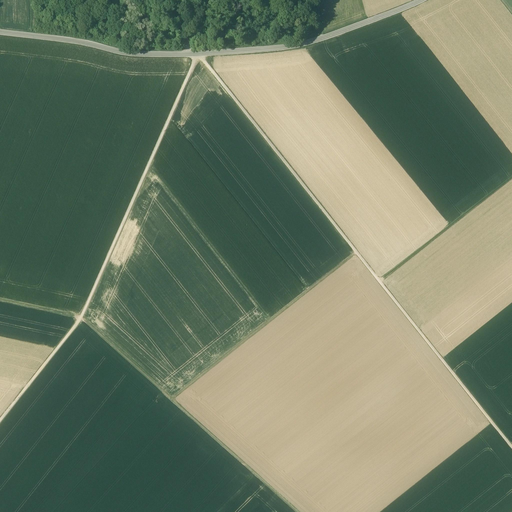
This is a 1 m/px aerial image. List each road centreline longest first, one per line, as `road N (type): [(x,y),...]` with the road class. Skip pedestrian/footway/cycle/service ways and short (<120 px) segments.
road 1 (track): [(0,424),(79,319),(198,54),(511,448)]
road 2 (secondary): [(0,32),(133,54),(282,48),(422,0)]
road 3 (track): [(0,301),(79,319),(293,511)]
road 4 (track): [(168,400),(357,252)]
road 5 (track): [(511,178),(380,281)]
